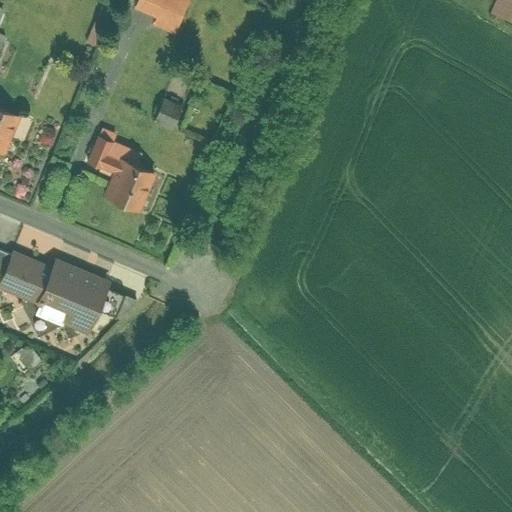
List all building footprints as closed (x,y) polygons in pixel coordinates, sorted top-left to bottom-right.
[(131,0),(128,9),(172,28),(183,0),(131,0)] [(511,0),(492,0),(487,10),(507,21),(511,10),(511,0)] [(158,100),(149,123),(170,130),(178,107),(158,100)] [(0,109),(0,144),(13,115),(0,109)] [(114,159),(112,164),(98,158),(105,142),(90,135),(79,163),(93,169),(93,168),(108,174),(98,198),(135,213),(151,174),(114,159)] [(8,248),(0,266),(0,290),(32,304),(27,314),(53,325),(58,315),(86,328),(103,290),(8,248)] [(116,315),(127,297),(118,292),(107,309),(116,315)]
